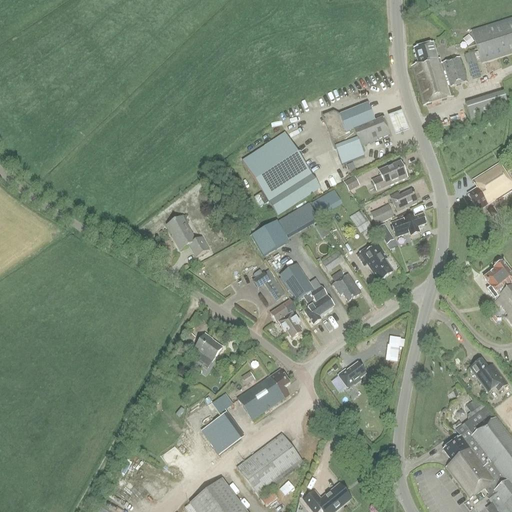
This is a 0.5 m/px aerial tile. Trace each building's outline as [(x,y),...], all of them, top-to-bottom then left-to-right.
[(482,64),(511,54),(511,19),(472,32),(482,64)] [(469,36),(464,40),(469,46),(474,43),(469,36)] [(450,88),(467,83),(460,58),(441,64),(439,60),(437,60),(432,44),(414,50),(419,65),(411,68),(423,107),(453,98),(450,88)] [(474,53),(465,56),(473,80),(481,77),(476,61),(479,60),(477,53),(474,54),(474,53)] [(509,108),(504,93),(465,105),(470,120),(509,108)] [(334,114),(322,118),(335,150),(341,166),(364,158),(361,148),(376,142),(376,141),(390,136),(383,119),(375,122),(368,105),(339,116),(334,114)] [(401,111),(389,115),(396,134),(407,129),(401,111)] [(242,162),(277,216),(320,188),(285,134),(242,162)] [(377,193),(408,179),(401,163),(379,172),(381,178),(372,182),(377,193)] [(498,200),(511,191),(511,184),(499,165),(473,182),(478,190),(467,196),(477,211),(497,198),(498,200)] [(344,184),(349,193),(360,187),(354,178),(344,184)] [(398,213),(418,204),(412,191),(400,197),(398,193),(390,197),(398,213)] [(279,222),(277,222),(287,240),(319,221),(310,204),(279,222)] [(388,206),(371,214),(376,226),(394,218),(388,206)] [(488,212),(492,218),(498,215),(493,208),(488,212)] [(361,211),(353,216),(360,227),(368,222),(361,211)] [(422,227),(426,226),(422,217),(414,220),(413,217),(392,225),(396,239),(409,234),(411,238),(419,235),(418,231),(422,230),(422,227)] [(189,247),(195,256),(196,259),(209,252),(202,239),(196,243),(182,219),(167,227),(173,238),(174,237),(177,243),(175,243),(180,252),(189,247)] [(262,230),(256,221),(247,227),(253,236),(262,230)] [(277,222),(252,237),(263,257),(289,243),(287,240),(277,222)] [(394,241),(384,226),(377,230),(387,245),(394,241)] [(377,244),(358,256),(358,257),(365,268),(367,266),(374,276),(376,275),(380,282),(393,274),(385,261),(387,260),(377,244)] [(329,273),(345,262),(338,252),(322,263),(329,273)] [(502,263),(494,270),(495,272),(483,281),(489,288),(486,291),(495,302),(494,303),(498,308),(499,309),(501,308),(508,317),(506,318),(511,325),(511,276),(509,273),(503,265),(502,263)] [(297,266),(280,277),(297,303),(314,291),(309,284),(297,266)] [(331,278),(335,284),(333,286),(341,297),(343,296),(348,303),(361,295),(348,275),(344,278),(340,272),(331,278)] [(276,301),(281,298),(264,274),(252,282),(258,290),(264,286),(276,301)] [(309,297),(304,300),(310,308),(305,311),(314,325),(322,320),(319,317),(335,306),(322,287),(321,288),(315,280),(309,284),(314,291),(315,292),(309,296),(309,297)] [(297,311),(291,301),(270,315),(276,325),(278,323),(286,335),(287,334),(292,341),(302,334),(297,327),(300,325),(292,314),(297,311)] [(189,334),(182,344),(188,349),(195,338),(189,334)] [(213,362),(222,349),(211,342),(212,341),(205,336),(195,351),(199,354),(196,359),(209,368),(213,362)] [(398,362),(399,347),(405,347),(405,338),(388,337),(386,361),(398,362)] [(498,392),(508,385),(495,368),(489,372),(481,361),(470,370),(488,394),(496,389),(498,392)] [(345,370),(336,376),(347,391),(360,381),(360,380),(366,375),(358,363),(346,371),(345,370)] [(285,389),(290,385),(281,371),(238,400),(252,422),(290,396),(285,389)] [(243,378),(247,384),(254,380),(250,373),(243,378)] [(212,405),(208,408),(211,413),(215,410),(219,417),(224,413),(223,412),(232,406),(226,396),(212,405)] [(468,416),(468,422),(465,425),(469,432),(461,438),(443,451),(452,463),(446,468),(470,501),(484,491),(488,496),(487,497),(497,511),(511,511),(511,441),(495,419),(495,420),(490,414),(486,409),(480,408),(468,416)] [(259,498),(303,465),(282,436),(237,469),(259,498)] [(194,511),(245,511),(221,480),(189,504),(194,511)] [(336,511),(351,500),(339,486),(320,501),(314,493),(303,502),(311,511),(336,511)] [(278,499),(271,490),(259,499),(266,508),(278,499)]
